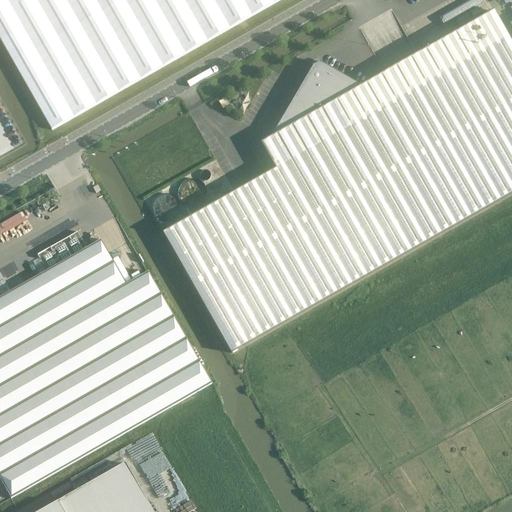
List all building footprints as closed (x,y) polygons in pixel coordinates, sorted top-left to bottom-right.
[(0,0),(0,39),(52,131),(281,0),(0,0)] [(473,0),(453,10),(456,16),(484,3),(482,0),(473,0)] [(164,234),(232,354),(511,194),(511,42),(495,12),(362,87),(321,63),(320,64),(319,63),(318,63),(318,62),(317,63),(316,63),(315,63),(315,64),(315,65),(315,66),(315,67),(314,67),(272,139),(262,144),(277,170),(164,234)] [(443,17),(445,22),(454,18),(451,13),(443,17)] [(165,226),(185,211),(169,191),(149,205),(165,226)] [(211,384),(147,272),(125,285),(100,240),(0,297),(0,481),(10,499),(211,384)] [(130,511),(127,505),(126,504),(142,495),(135,483),(131,476),(124,464),(52,505),(48,507),(39,511),(130,511)]
